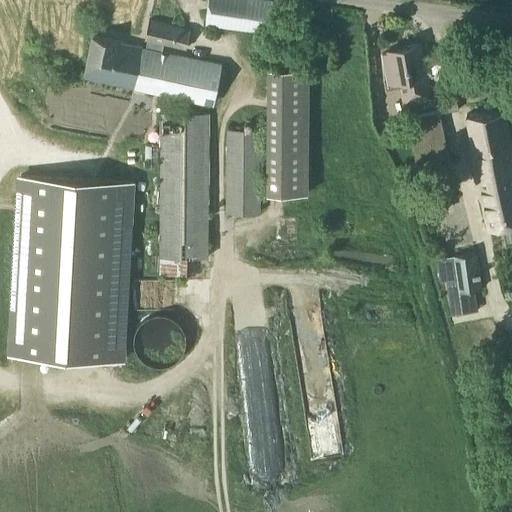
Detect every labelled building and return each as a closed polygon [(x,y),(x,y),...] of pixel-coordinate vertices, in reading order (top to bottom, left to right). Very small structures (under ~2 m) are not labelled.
[(266,30),(270,0),(207,0),(204,21),(266,30)] [(91,35),(83,75),(213,102),(221,64),(162,51),(164,43),(187,48),(191,29),(149,20),(145,38),(147,38),(145,47),(91,35)] [(388,49),(382,51),(387,80),(399,77),(404,100),(429,95),(424,71),(426,71),(428,68),(425,54),(422,52),(420,52),(418,42),(388,48),(388,49)] [(309,191),(309,68),(267,68),(267,191),(309,191)] [(442,112),(458,109),(455,96),(439,100),(442,112)] [(511,141),(510,142),(503,107),(466,114),(478,176),(511,169),(511,141)] [(416,163),(449,156),(438,109),(406,116),(416,163)] [(185,273),(186,255),(207,255),(209,113),(160,112),(159,272),(185,273)] [(259,210),(260,130),(227,130),(226,210),(259,210)] [(511,169),(478,176),(489,228),(511,222),(511,169)] [(21,176),(10,353),(122,359),(132,182),(21,176)] [(454,256),(437,259),(439,277),(448,275),(451,297),(454,313),(475,309),(473,299),(473,298),(471,289),(480,287),(475,253),(455,256),(454,256)] [(184,346),(184,341),(184,336),(183,332),(180,327),(178,324),(171,320),(163,318),(158,318),(153,319),(148,321),(145,324),(142,328),(140,331),(138,336),(138,340),(138,345),(139,349),(144,356),(150,362),(156,363),(159,364),(163,364),(169,363),(176,359),(180,354),(182,351),(184,346)]
